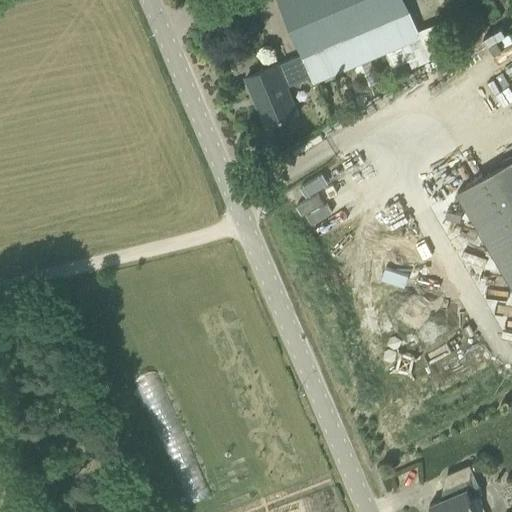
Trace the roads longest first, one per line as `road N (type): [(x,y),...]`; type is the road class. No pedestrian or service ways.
road 1 (tertiary): [(367,511),(146,0)]
road 2 (track): [(0,287),(242,226)]
